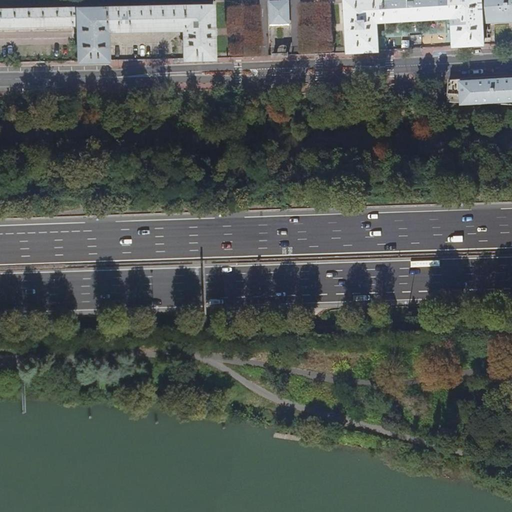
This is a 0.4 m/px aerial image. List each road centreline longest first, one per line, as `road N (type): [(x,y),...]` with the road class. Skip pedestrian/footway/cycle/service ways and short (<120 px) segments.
road 1 (motorway): [(511,228),(0,245)]
road 2 (motorway): [(0,293),(511,277)]
road 3 (tertiary): [(0,77),(511,61)]
